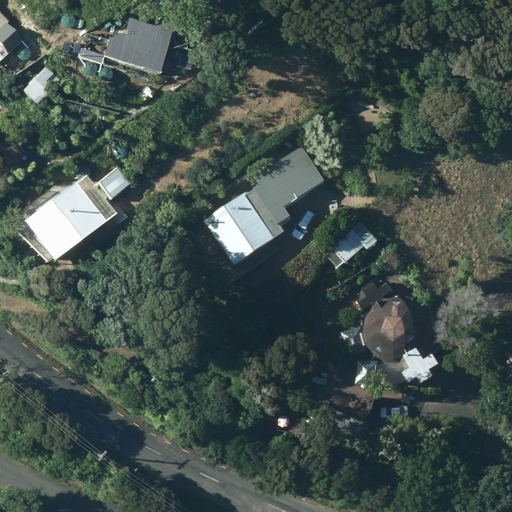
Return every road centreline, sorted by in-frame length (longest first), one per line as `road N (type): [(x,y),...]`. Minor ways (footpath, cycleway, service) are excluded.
road 1 (tertiary): [(0,345),(100,419),(289,511)]
road 2 (unclassified): [(111,511),(0,459)]
